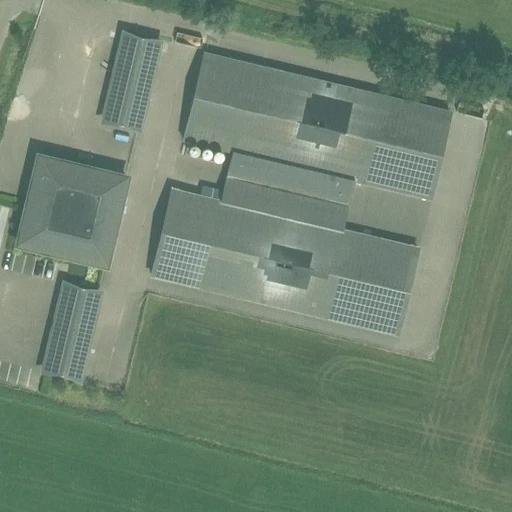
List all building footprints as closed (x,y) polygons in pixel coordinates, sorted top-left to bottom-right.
[(158,42),(124,34),(103,122),(137,130),(158,42)] [(172,189),(151,277),(395,335),(448,112),(204,53),(184,141),(231,152),(219,201),(172,189)] [(38,157),(17,245),(104,266),(125,178),(38,157)] [(64,285),(44,372),(77,380),(98,293),(64,285)] [(0,357),(8,359),(11,346),(16,347),(20,331),(0,327),(3,312),(0,310),(0,357)] [(26,363),(23,381),(35,383),(38,365),(26,363)]
